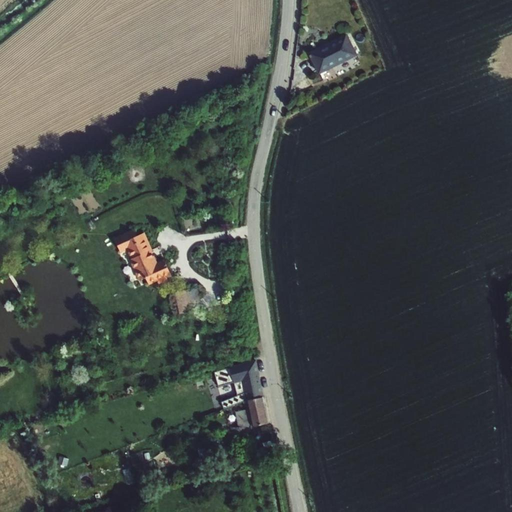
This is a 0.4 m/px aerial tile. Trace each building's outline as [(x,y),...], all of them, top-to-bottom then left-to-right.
[(347,33),(308,52),(319,74),(359,55),(347,33)] [(121,253),(127,250),(131,259),(130,260),(139,280),(145,277),(145,278),(147,277),(149,285),(158,281),(159,284),(168,280),(167,277),(171,275),(165,259),(158,262),(145,232),(137,235),(134,229),(125,233),(114,238),(121,253)] [(183,313),(203,309),(199,287),(178,291),(183,313)] [(225,409),(247,400),(264,396),(257,359),(230,367),(230,368),(215,372),(219,387),(235,382),(238,395),(222,402),(225,409)] [(264,396),(247,400),(249,409),(252,426),(270,423),(264,396)] [(252,426),(249,409),(236,412),(239,427),(235,428),(236,431),(230,433),(231,439),(251,436),(250,431),(247,431),(246,427),(252,426)] [(194,467),(188,468),(189,473),(201,471),(200,462),(193,463),(194,467)]
